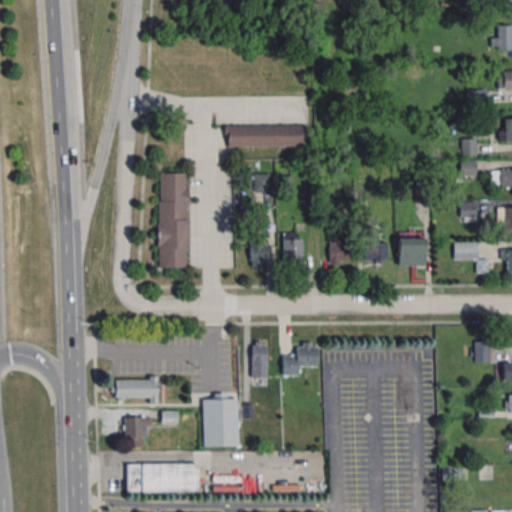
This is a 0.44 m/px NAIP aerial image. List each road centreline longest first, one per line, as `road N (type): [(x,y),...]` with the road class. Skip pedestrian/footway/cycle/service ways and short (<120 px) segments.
road 1 (residential): [(128,297),(147,307),(511,303)]
road 2 (primary): [(68,247),(52,0)]
road 3 (residential): [(128,297),(120,275),(127,62)]
road 4 (secondary): [(68,247),(127,62)]
road 5 (primary): [(71,399),(68,247)]
